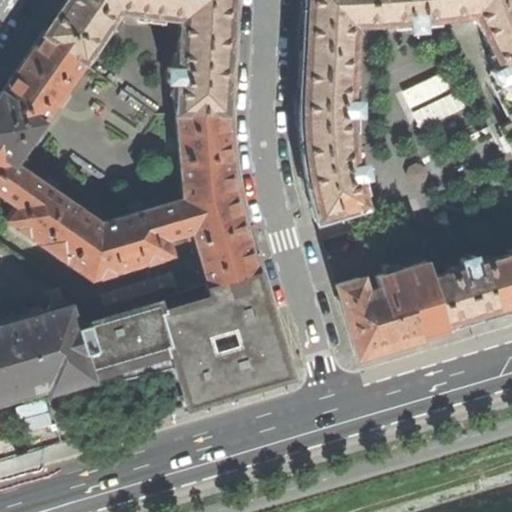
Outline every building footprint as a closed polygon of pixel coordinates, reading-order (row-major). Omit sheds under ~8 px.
[(67,0),(44,33),(87,62),(123,12),(153,15),(157,0),(67,0)] [(236,0),(157,0),(153,15),(182,18),(180,66),(175,66),(173,82),(179,82),(178,113),(230,113),(232,72),(235,14),(236,0)] [(434,276),(438,290),(447,322),(448,324),(488,312),(511,304),(511,0),(305,0),(302,70),(301,89),(300,121),(302,139),(303,151),(308,182),(320,224),(368,208),(370,204),(362,179),(367,177),(364,164),(358,163),(354,138),(353,115),(359,114),(359,99),(353,99),(357,24),(409,21),(410,26),(426,26),(426,20),(476,15),(503,67),(498,70),(502,80),(495,84),(511,117),(511,122),(503,127),(508,134),(503,137),(506,144),(509,149),(511,147),(511,253),(480,263),(477,258),(463,263),(464,268),(434,276)] [(33,49),(4,92),(45,120),(65,93),(87,62),(44,33),(33,49)] [(448,68),(403,89),(421,128),(466,108),(448,68)] [(0,91),(0,151),(17,163),(18,161),(31,141),(45,120),(4,92),(1,91),(0,91)] [(234,153),(230,113),(178,113),(185,199),(237,189),(234,153)] [(0,186),(17,163),(0,151),(0,186)] [(169,237),(193,230),(185,199),(143,210),(105,221),(97,215),(56,187),(18,161),(17,163),(0,186),(0,191),(16,203),(8,217),(92,278),(174,254),(169,237)] [(249,232),(237,189),(185,199),(193,230),(207,284),(260,269),(249,232)] [(324,241),(332,267),(424,241),(416,213),(324,241)] [(0,256),(40,285),(48,274),(0,239),(0,256)] [(347,319),(357,354),(419,336),(418,331),(447,322),(438,290),(434,276),(429,259),(376,274),(380,291),(372,293),(366,275),(337,283),(347,319)] [(272,313),(260,269),(207,284),(211,297),(161,310),(158,301),(76,324),(93,383),(156,370),(166,406),(187,401),(188,405),(289,375),(272,313)] [(0,394),(15,390),(22,393),(31,390),(35,385),(46,382),(48,390),(61,388),(71,385),(79,412),(73,424),(76,437),(106,427),(93,383),(76,324),(71,305),(65,299),(51,302),(48,309),(0,323),(0,394)]
